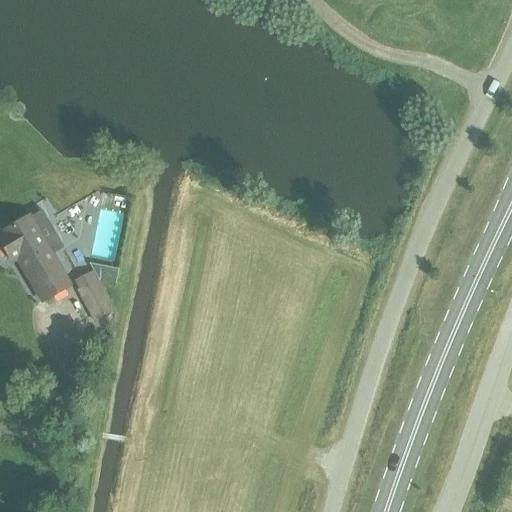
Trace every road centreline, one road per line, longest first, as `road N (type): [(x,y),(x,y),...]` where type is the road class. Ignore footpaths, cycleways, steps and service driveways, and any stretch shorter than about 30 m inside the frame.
road 1 (unclassified): [(511,45),(399,286),(328,511)]
road 2 (primary): [(386,511),(440,361),(511,208)]
road 3 (unclassified): [(446,511),(511,329)]
